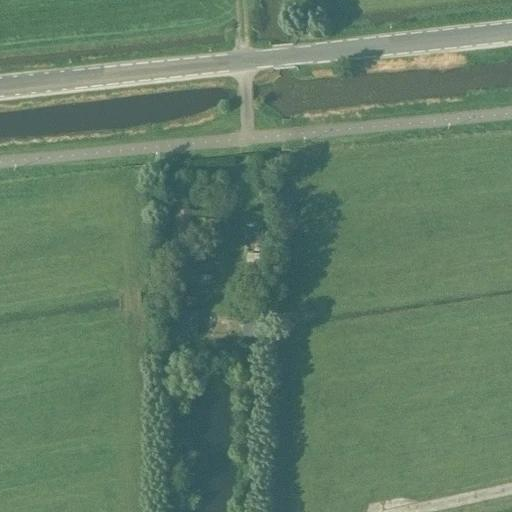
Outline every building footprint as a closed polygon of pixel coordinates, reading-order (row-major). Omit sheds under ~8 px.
[(190,259),(191,212),(175,211),(174,259),(190,259)] [(247,257),(245,285),(262,286),(264,258),(247,257)] [(183,314),(167,314),(167,338),(183,338),(183,314)] [(186,314),(186,336),(200,335),(199,314),(186,314)] [(243,315),(242,336),(262,337),(263,315),(243,315)]
